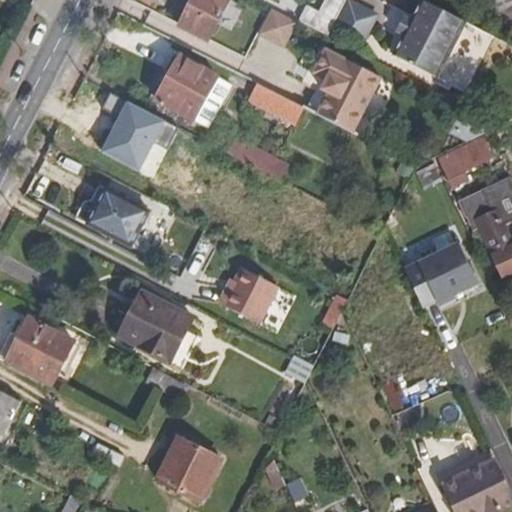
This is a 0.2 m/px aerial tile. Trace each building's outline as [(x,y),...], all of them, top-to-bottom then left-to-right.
[(192,0),(178,26),(177,28),(205,43),(206,41),(215,23),(231,31),(241,11),(226,3),(227,0),(192,0)] [(327,38),(345,0),(326,0),(320,12),(308,7),(299,24),(327,38)] [(511,0),(487,0),(505,35),(511,31),(511,0)] [(467,24),(424,2),(413,24),(410,22),(403,36),(405,38),(395,58),(439,80),(467,24)] [(396,36),(407,15),(391,7),(380,28),(396,36)] [(255,36),(282,46),(293,18),(265,8),(255,36)] [(314,115),(350,133),(378,78),(322,50),(310,73),(324,80),(319,90),(325,94),(314,115)] [(192,121),(217,76),(180,55),(154,100),(192,121)] [(232,85),(217,76),(192,121),(207,129),(232,85)] [(289,137),(302,109),(257,86),(249,101),(274,115),(269,126),(289,137)] [(223,153),(297,190),(305,174),(232,136),(223,153)] [(463,172),(493,158),(483,137),(437,159),(450,186),(467,178),(463,172)] [(188,162),(173,154),(155,188),(182,202),(207,157),(195,151),(188,162)] [(430,162),(413,172),(422,189),(440,180),(430,162)] [(87,199),(94,186),(61,169),(54,182),(87,199)] [(466,185),(451,192),(471,231),(477,228),(500,279),(511,273),(511,236),(499,209),(496,210),(486,190),(472,197),(466,185)] [(106,189),(87,225),(130,247),(148,212),(106,189)] [(215,197),(200,225),(204,226),(241,246),(256,218),(215,197)] [(420,282),(408,288),(418,310),(476,283),(456,240),(410,261),(420,282)] [(276,286),(240,268),(221,305),(258,324),(276,286)] [(193,318),(141,292),(117,338),(169,364),(193,318)] [(320,324),(330,328),(340,309),(345,299),(335,294),(320,324)] [(401,301),(363,323),(374,342),(412,320),(401,301)] [(28,318),(4,363),(50,386),(73,342),(28,318)] [(336,327),(326,346),(340,353),(350,334),(336,327)] [(283,373),(303,382),(311,366),(292,356),(283,373)] [(160,390),(167,375),(151,367),(144,382),(160,390)] [(185,384),(167,375),(160,390),(177,399),(185,384)] [(20,404),(0,393),(0,440),(20,406),(20,404)] [(43,416),(26,407),(16,427),(33,436),(43,416)] [(219,461),(178,439),(155,481),(197,503),(219,461)] [(94,444),(89,453),(118,466),(122,457),(94,444)] [(507,511),(505,508),(511,504),(511,494),(496,460),(442,486),(453,511),(507,511)] [(282,478),(275,464),(264,469),(270,484),(282,478)] [(294,503),(307,496),(297,477),(283,485),(294,503)] [(59,511),(74,511),(79,500),(66,495),(59,511)]
